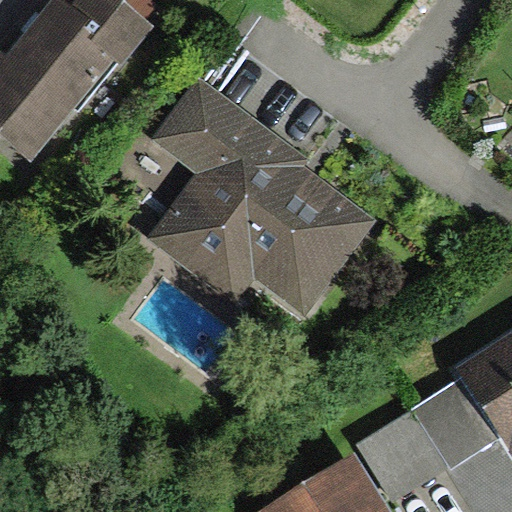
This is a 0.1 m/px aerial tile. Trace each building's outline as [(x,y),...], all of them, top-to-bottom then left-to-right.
[(0,85),(0,132),(33,157),(135,25),(102,0),(90,0),(76,19),(60,7),(0,85)] [(302,307),(362,225),(291,173),(297,165),(201,95),(165,144),(206,174),(160,237),(237,293),(253,271),(302,307)] [(501,439),(511,457),(511,340),(459,374),(462,378),(501,439)] [(501,439),(462,378),(412,410),(413,412),(449,468),(451,471),(501,439)] [(449,468),(413,412),(360,446),(395,503),(449,468)] [(391,511),(357,456),(264,511),(391,511)]
